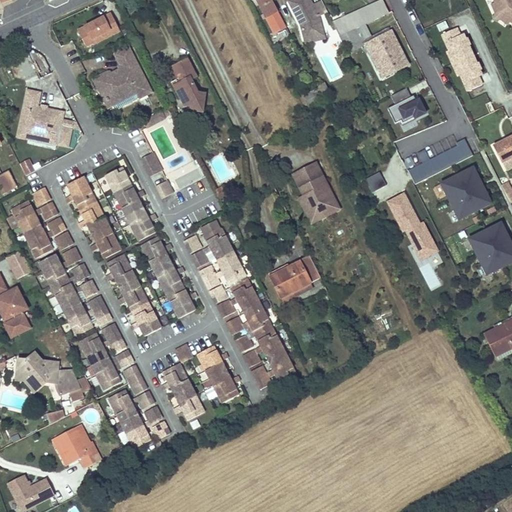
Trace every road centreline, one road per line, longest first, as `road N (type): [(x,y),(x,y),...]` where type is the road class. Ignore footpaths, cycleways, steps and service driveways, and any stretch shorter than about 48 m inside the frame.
road 1 (unknown): [(191,0),(276,186),(279,262)]
road 2 (residential): [(103,146),(49,175),(139,352)]
road 3 (residential): [(215,314),(125,135),(103,146)]
road 4 (residential): [(33,18),(56,47),(103,146)]
